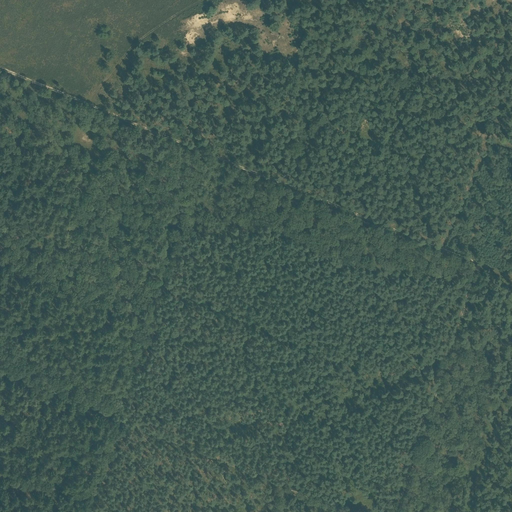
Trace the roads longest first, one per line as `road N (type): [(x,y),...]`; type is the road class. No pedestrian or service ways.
road 1 (track): [(444,249),(84,102)]
road 2 (track): [(276,511),(283,486),(0,372)]
road 3 (track): [(511,276),(444,249),(490,143),(511,146)]
road 4 (track): [(302,0),(380,27),(408,28),(461,21),(494,0)]
road 5 (track): [(380,27),(414,93),(492,141)]
road 6 (track): [(202,0),(137,42),(84,102)]
